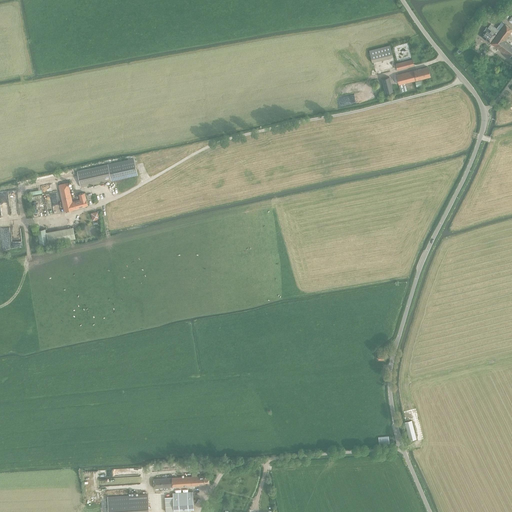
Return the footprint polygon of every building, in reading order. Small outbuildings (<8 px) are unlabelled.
[(481,15),(469,31),(474,34),(486,18),(481,15)] [(486,27),(480,35),(490,43),(499,30),(491,24),(488,28),(486,27)] [(494,38),(490,43),(509,57),(511,53),(511,42),(511,45),(510,44),(505,40),(511,30),(511,29),(505,24),(494,38)] [(390,45),(369,50),(372,62),(393,57),(390,45)] [(397,70),(414,65),(412,59),(396,64),(397,70)] [(428,67),(413,71),(396,75),(399,85),(430,77),(428,67)] [(386,94),(393,92),(389,77),(382,79),(386,94)] [(401,91),(401,92),(407,91),(407,90),(405,83),(399,85),(401,91)] [(134,159),(77,171),(81,187),(137,175),(134,159)] [(75,209),(88,205),(84,192),(79,194),(79,195),(77,195),(78,199),(80,199),(73,201),(68,183),(59,185),(65,212),(75,209)] [(52,199),(55,214),(61,213),(58,198),(52,199)] [(91,213),(93,221),(100,219),(98,211),(91,213)] [(73,227),(47,232),(49,243),(75,238),(73,227)] [(40,245),(48,243),(45,228),(37,230),(40,245)] [(411,440),(416,439),(411,421),(405,422),(410,444),(412,444),(411,440)] [(172,478),(172,487),(200,485),(201,486),(202,486),(203,485),(209,485),(209,475),(200,476),(200,475),(199,475),(199,476),(197,476),(197,473),(191,473),(191,476),(172,478)] [(154,488),(172,487),(172,478),(153,479),(154,488)] [(173,496),(165,497),(166,511),(194,509),(193,492),(173,493),(173,496)] [(148,511),(148,495),(108,497),(109,511),(148,511)]
